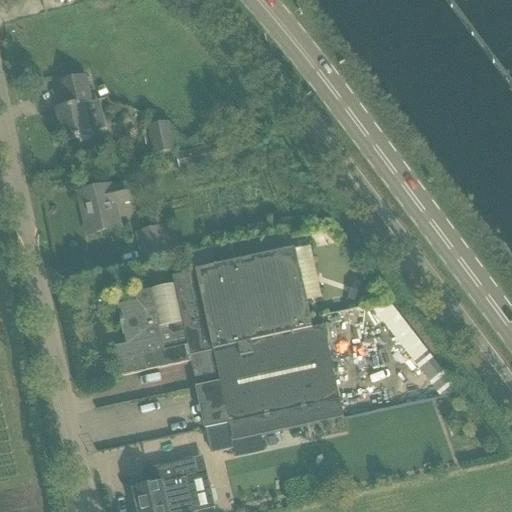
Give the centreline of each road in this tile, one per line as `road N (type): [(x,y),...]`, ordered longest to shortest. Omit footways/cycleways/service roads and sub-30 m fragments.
road 1 (secondary): [(511,330),(256,0)]
road 2 (unclassified): [(86,511),(0,127)]
